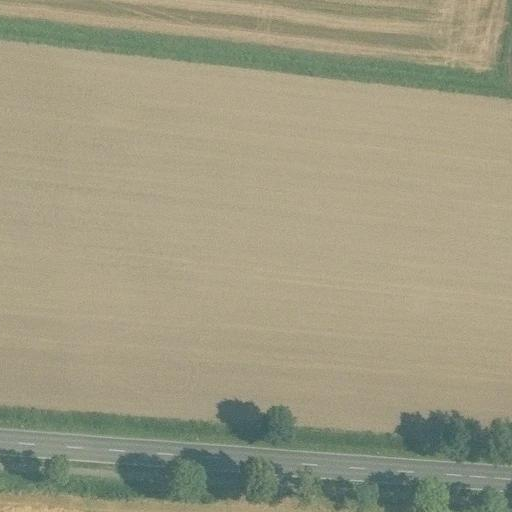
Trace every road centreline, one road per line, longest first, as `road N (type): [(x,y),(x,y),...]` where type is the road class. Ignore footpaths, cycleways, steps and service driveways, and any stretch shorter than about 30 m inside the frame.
road 1 (track): [(0,61),(511,121)]
road 2 (secondary): [(511,496),(0,458)]
